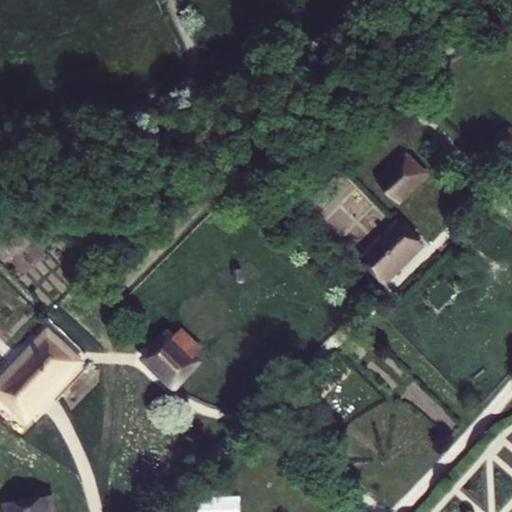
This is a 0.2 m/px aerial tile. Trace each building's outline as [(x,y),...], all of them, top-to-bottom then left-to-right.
[(511,131),(508,127),(496,138),(503,145),(511,136),(511,131)] [(406,159),(381,182),(401,203),(426,179),(406,159)] [(401,230),(363,266),(384,287),(421,251),(401,230)] [(50,331),(0,382),(0,396),(27,420),(80,359),(50,331)] [(183,332),(173,343),(195,364),(205,353),(183,332)] [(170,341),(149,364),(176,389),(196,367),(195,364),(173,343),(170,341)] [(49,511),(47,502),(9,509),(9,511),(49,511)]
